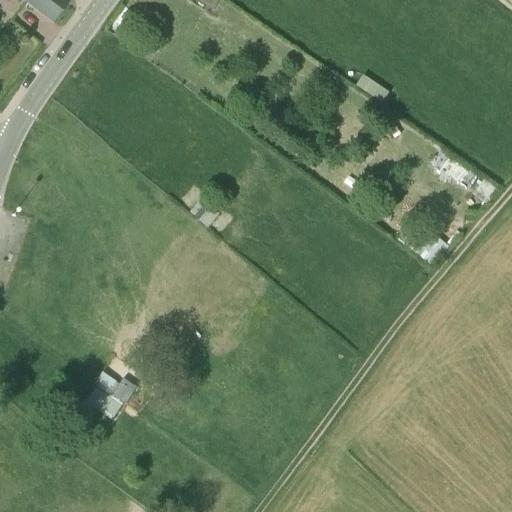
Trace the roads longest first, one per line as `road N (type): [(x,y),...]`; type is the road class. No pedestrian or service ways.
road 1 (track): [(511,187),(260,511)]
road 2 (tertiary): [(2,151),(105,0)]
